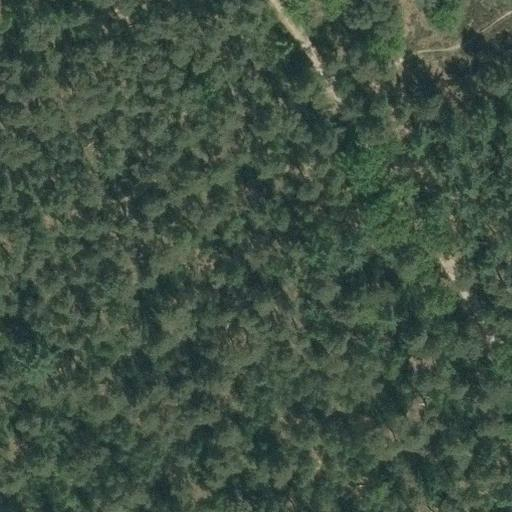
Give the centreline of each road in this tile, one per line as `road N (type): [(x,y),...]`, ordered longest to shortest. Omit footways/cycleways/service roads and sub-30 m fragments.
road 1 (track): [(334,91),(197,140),(151,181),(109,197),(0,196)]
road 2 (track): [(511,352),(334,91)]
